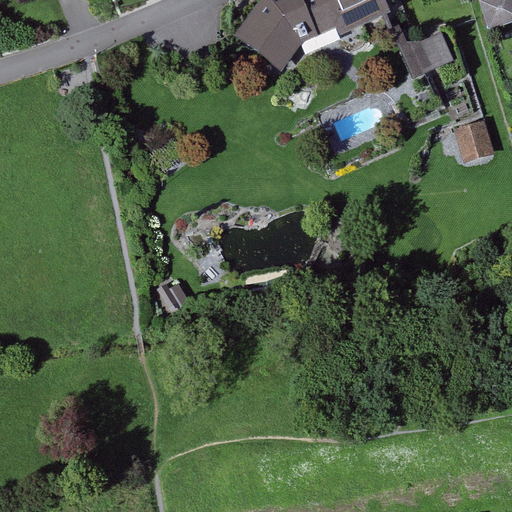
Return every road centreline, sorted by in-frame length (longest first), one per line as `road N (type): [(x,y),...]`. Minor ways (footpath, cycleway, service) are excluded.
road 1 (track): [(511,418),(351,444),(232,443),(155,470)]
road 2 (residential): [(190,0),(0,75)]
